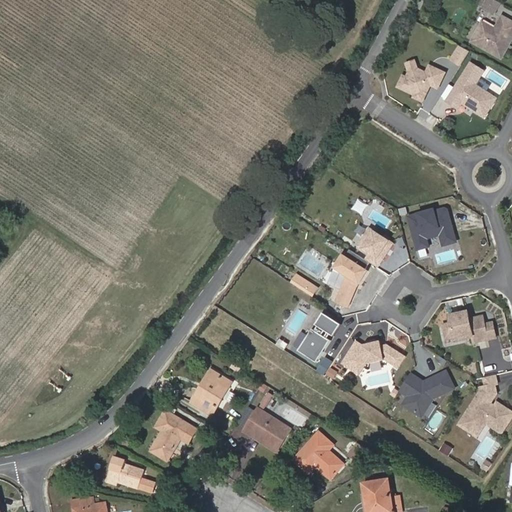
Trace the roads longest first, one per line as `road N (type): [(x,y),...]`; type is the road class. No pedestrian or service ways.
road 1 (residential): [(32,462),(108,431),(355,92)]
road 2 (residential): [(468,163),(355,92)]
